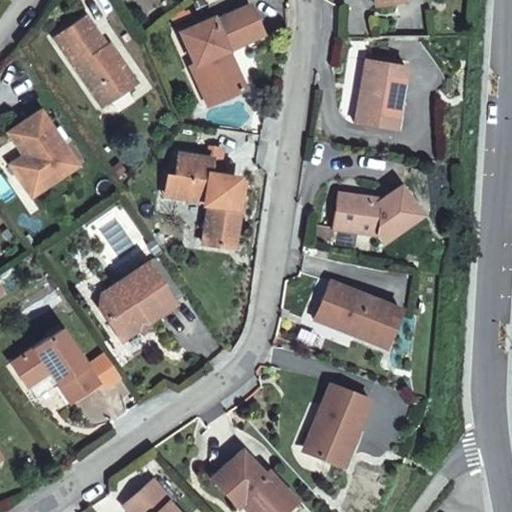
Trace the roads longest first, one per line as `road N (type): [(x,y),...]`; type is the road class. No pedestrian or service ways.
road 1 (residential): [(305,0),(255,327),(236,364),(11,511)]
road 2 (residential): [(486,387),(511,8)]
road 3 (residential): [(414,511),(486,387)]
road 4 (residential): [(502,511),(486,387)]
